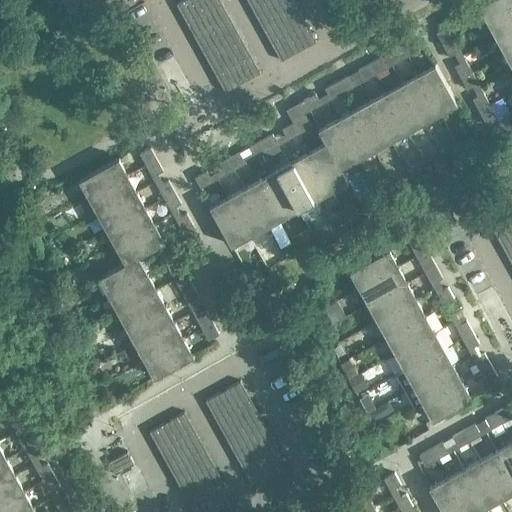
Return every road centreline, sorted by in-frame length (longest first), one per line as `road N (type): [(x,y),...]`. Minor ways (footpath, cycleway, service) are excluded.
road 1 (residential): [(190,393),(248,363),(308,471),(251,504)]
road 2 (residential): [(159,0),(220,106),(276,76)]
road 3 (residential): [(179,511),(132,426),(190,393)]
road 4 (residential): [(251,504),(190,393)]
